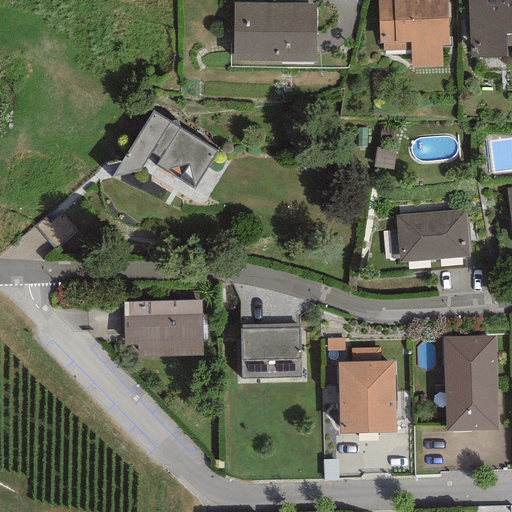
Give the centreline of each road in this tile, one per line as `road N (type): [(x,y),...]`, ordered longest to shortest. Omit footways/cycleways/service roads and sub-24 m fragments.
road 1 (residential): [(10,291),(230,508),(511,495)]
road 2 (residential): [(511,304),(423,320),(242,277),(10,291)]
